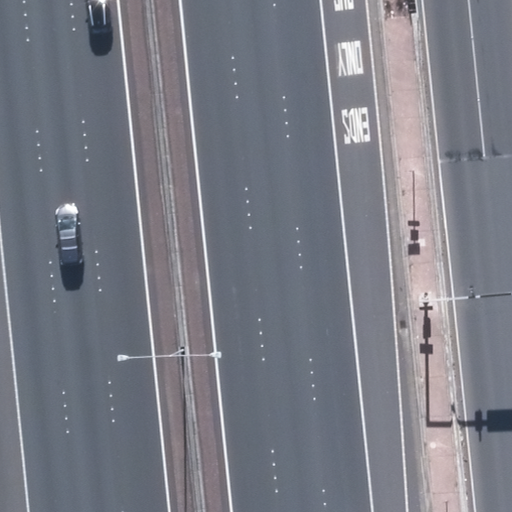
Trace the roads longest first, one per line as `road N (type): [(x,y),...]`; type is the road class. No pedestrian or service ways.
road 1 (motorway): [(258,0),(312,511)]
road 2 (motorway): [(104,511),(53,0)]
road 3 (motorway): [(473,0),(511,446)]
